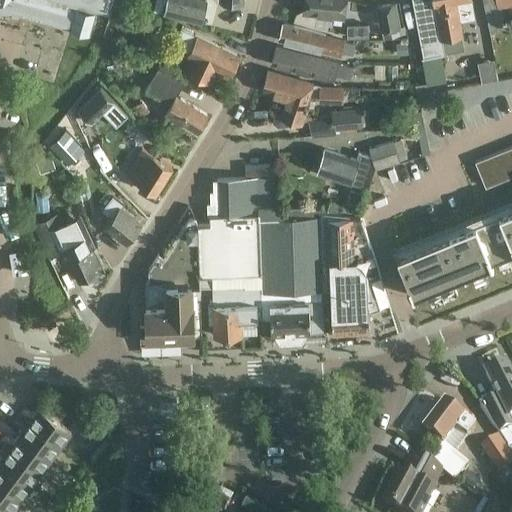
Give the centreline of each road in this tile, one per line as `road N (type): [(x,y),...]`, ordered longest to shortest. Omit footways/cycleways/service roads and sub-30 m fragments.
road 1 (residential): [(101,374),(122,286),(232,111),(272,0)]
road 2 (tertiary): [(389,367),(101,374)]
road 3 (residential): [(331,511),(384,410),(389,367)]
road 4 (tertiary): [(511,307),(389,367)]
